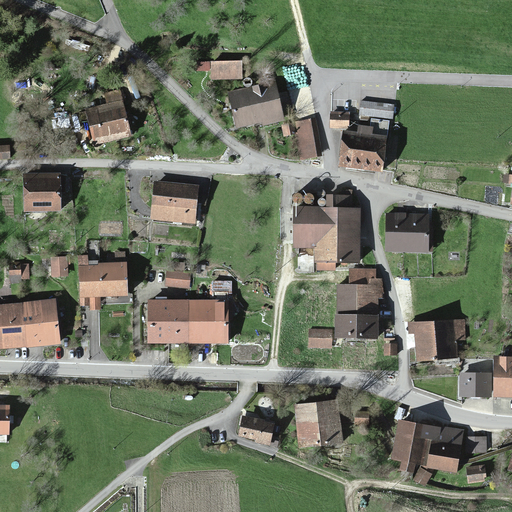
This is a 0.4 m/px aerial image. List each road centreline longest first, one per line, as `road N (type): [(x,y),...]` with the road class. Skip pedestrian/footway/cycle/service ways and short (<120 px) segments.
road 1 (tertiary): [(0,367),(250,374),(402,394)]
road 2 (track): [(215,419),(245,445),(347,485),(511,499)]
road 3 (unclassified): [(24,0),(123,42),(267,166)]
road 4 (unclassified): [(267,166),(0,164)]
road 5 (track): [(89,511),(238,401),(250,374)]
road 6 (residential): [(402,394),(402,332),(376,246),(370,185)]
road 7 (track): [(293,0),(318,86),(330,176)]
road 8 (residential): [(370,185),(511,218)]
